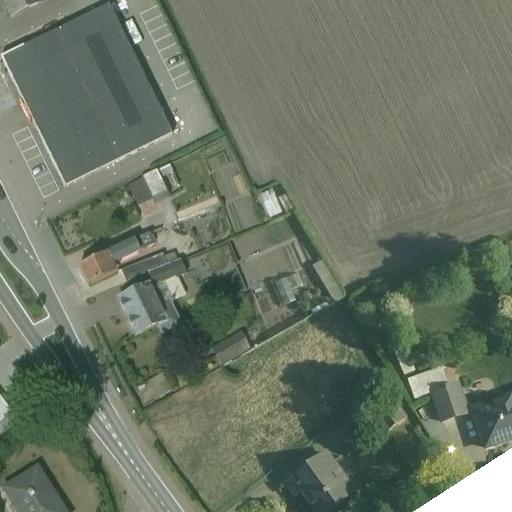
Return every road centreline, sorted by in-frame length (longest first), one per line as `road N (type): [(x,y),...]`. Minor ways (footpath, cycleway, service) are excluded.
road 1 (secondary): [(126,454),(4,223)]
road 2 (secondary): [(0,295),(126,454)]
